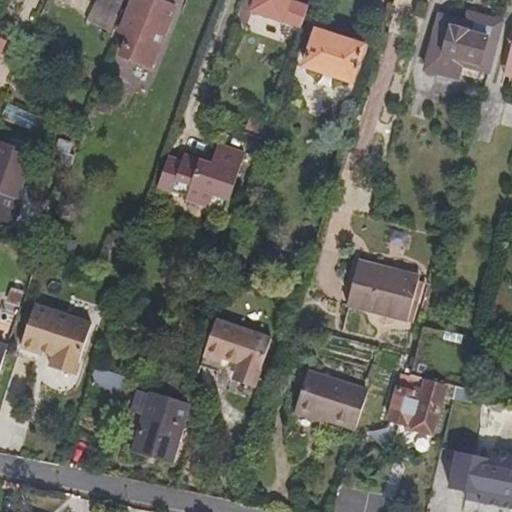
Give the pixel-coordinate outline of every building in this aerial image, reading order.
[(94,0),(83,25),(108,37),(125,0),(94,0)] [(151,71),(174,9),(151,0),(132,0),(125,15),(129,17),(122,36),(127,40),(119,60),(151,71)] [(301,28),(308,8),(289,2),(289,0),(253,0),(250,11),(301,28)] [(474,76),(485,38),(483,38),(485,31),(472,28),(470,34),(448,28),(447,32),(434,28),(422,72),(456,82),(458,72),(474,76)] [(350,85),(363,48),(316,33),(303,69),(350,85)] [(5,108),(0,123),(0,124),(38,139),(44,124),(5,108)] [(180,163),(166,159),(157,186),(184,196),(184,200),(207,207),(206,211),(223,216),(242,155),(217,146),(212,160),(204,164),(182,157),(180,163)] [(0,218),(9,222),(27,172),(22,169),(23,162),(19,160),(20,154),(6,149),(2,161),(0,161),(0,218)] [(47,164),(66,170),(70,156),(51,150),(47,164)] [(49,255),(67,263),(75,246),(56,238),(49,255)] [(362,263),(361,267),(393,277),(395,273),(362,263)] [(393,277),(361,267),(348,306),(408,325),(421,281),(395,273),(393,277)] [(18,306),(22,294),(10,290),(6,301),(18,306)] [(49,361),(73,370),(91,319),(34,300),(20,341),(42,349),(43,345),(53,348),(49,361)] [(237,364),(234,376),(255,383),(270,338),(213,321),(198,367),(216,373),(220,359),(237,364)] [(356,422),(368,384),(308,364),(295,402),(356,422)] [(109,408),(119,378),(91,371),(82,399),(109,408)] [(255,383),(234,376),(232,381),(253,388),(255,383)] [(413,380),(405,378),(402,391),(394,390),(386,421),(401,426),(400,429),(427,436),(436,398),(451,402),(454,390),(438,386),(413,380)] [(166,461),(182,404),(133,390),(129,391),(125,405),(126,409),(138,413),(129,451),(166,461)] [(477,502),(511,510),(511,458),(489,454),(487,460),(456,452),(448,488),(466,493),(463,508),(475,511),(477,502)]
